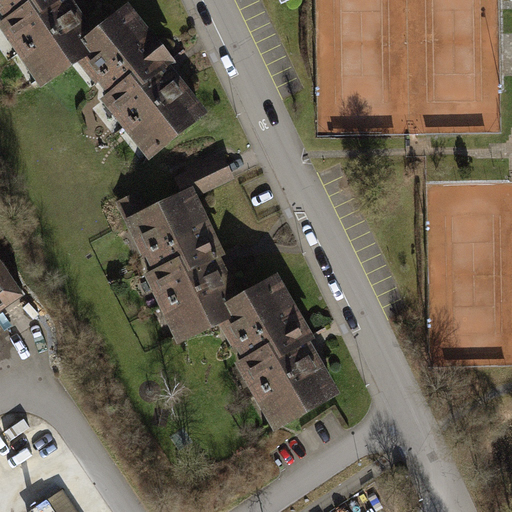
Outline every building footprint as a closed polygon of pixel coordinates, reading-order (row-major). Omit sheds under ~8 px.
[(0,0),(0,1),(11,18),(3,24),(15,42),(23,43),(46,76),(80,53),(94,41),(66,0),(0,0)] [(94,41),(80,53),(114,94),(106,100),(120,117),(128,117),(154,148),(200,111),(167,70),(172,66),(129,13),(94,41)] [(193,197),(137,225),(161,273),(151,278),(161,298),(169,299),(187,335),(224,317),(240,308),(217,262),(224,259),(193,197)] [(0,252),(0,312),(28,294),(0,252)] [(240,308),(224,317),(252,362),(243,368),(255,387),(263,387),(284,422),(335,391),(307,347),(314,343),(278,284),(240,308)] [(78,511),(64,491),(33,511),(78,511)]
